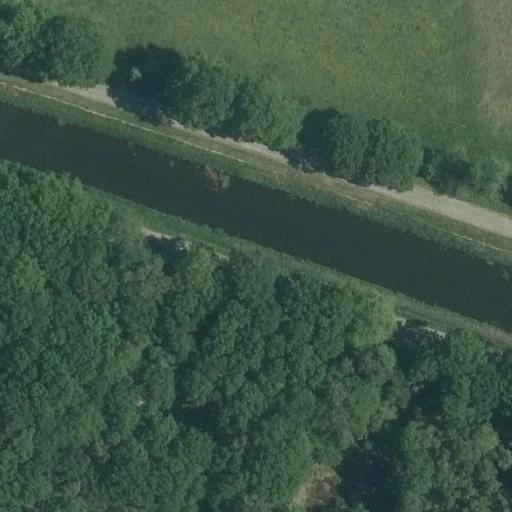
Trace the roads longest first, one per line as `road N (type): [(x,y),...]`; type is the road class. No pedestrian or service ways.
road 1 (tertiary): [(511,374),(0,196)]
road 2 (unclassified): [(511,232),(0,59)]
